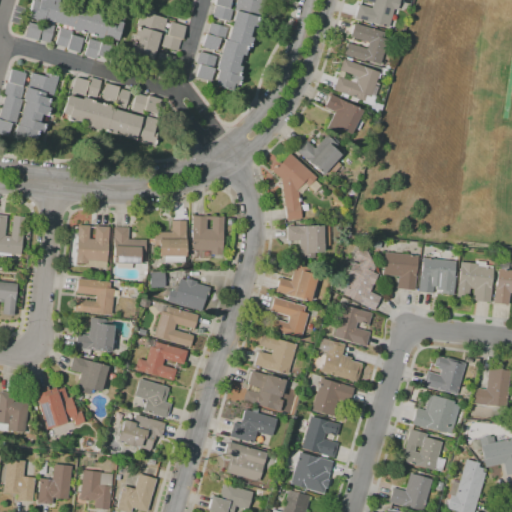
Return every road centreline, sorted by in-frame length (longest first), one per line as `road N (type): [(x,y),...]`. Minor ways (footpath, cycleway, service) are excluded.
road 1 (residential): [(0,186),(137,198),(178,192),(232,166),(290,106),(327,0)]
road 2 (residential): [(304,0),(272,95),(219,148),(168,172),(128,178),(0,166)]
road 3 (residential): [(219,148),(250,193),(252,245),(171,511)]
road 4 (residential): [(6,44),(175,91),(219,148)]
road 5 (residential): [(56,172),(37,343),(20,356),(0,353)]
road 6 (residential): [(405,327),(351,511)]
